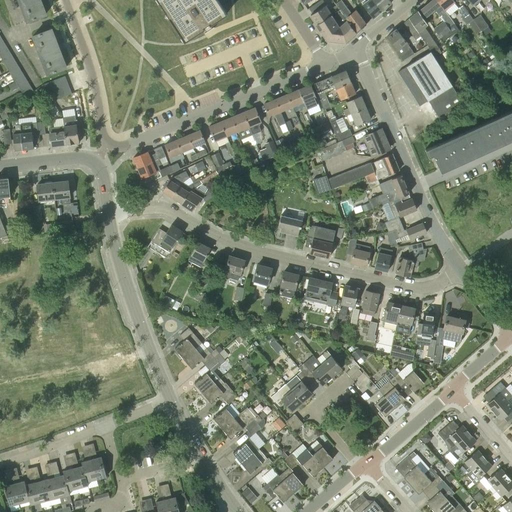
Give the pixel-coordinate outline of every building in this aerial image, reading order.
[(40,0),(18,0),(27,21),(46,14),(40,0)] [(209,24),(210,26),(211,25),(212,24),(225,16),(224,15),(221,10),(223,8),(217,0),(160,0),(161,2),(159,3),(166,14),(168,12),(171,17),(169,18),(181,37),(186,34),(188,38),(189,39),(202,30),(205,29),(203,27),(209,24)] [(316,11),(325,6),(321,0),(313,6),(316,11)] [(340,0),(336,4),(336,5),(340,10),(346,19),(356,33),(366,25),(356,10),(352,14),(341,0),(340,0)] [(382,10),(374,0),(359,0),(373,18),(382,10)] [(374,0),(382,10),(392,2),(389,0),(374,0)] [(445,10),(436,0),(431,0),(421,9),(426,16),(435,10),(445,23),(435,31),(440,38),(450,30),(447,26),(453,22),(445,10)] [(436,0),(445,10),(455,2),(453,0),(436,0)] [(340,10),(336,5),(328,10),(325,6),(316,11),(311,15),(317,24),(331,15),(340,10)] [(467,24),(473,20),(463,5),(458,9),(463,16),(462,17),(467,24)] [(346,19),(340,10),(331,15),(339,26),(346,19)] [(418,11),(409,19),(421,36),(433,54),(439,49),(427,32),(426,32),(423,28),(427,25),(418,11)] [(356,33),(346,19),(339,26),(331,15),(317,24),(327,40),(333,41),(338,38),(340,41),(346,42),(356,33)] [(482,31),(488,26),(480,15),(473,19),(482,31)] [(421,36),(409,19),(404,23),(415,39),(421,36)] [(51,29),(33,36),(48,74),(66,67),(51,29)] [(396,49),(403,60),(414,54),(407,44),(396,29),(387,36),(397,49),(396,49)] [(495,53),(489,45),(484,48),(490,56),(495,53)] [(0,55),(0,56),(9,51),(6,46),(0,49),(0,55)] [(3,61),(12,56),(9,51),(0,56),(3,61)] [(440,121),(462,103),(430,52),(418,60),(407,67),(398,72),(419,106),(428,101),(440,121)] [(6,66),(15,61),(12,56),(3,61),(6,66)] [(9,71),(18,66),(15,61),(6,66),(9,71)] [(12,76),(21,71),(18,66),(9,71),(12,76)] [(323,102),(329,100),(324,90),(335,85),(336,88),(350,82),(346,70),(315,83),(323,102)] [(15,81),(24,76),(21,71),(12,76),(15,81)] [(18,86),(27,81),(24,76),(15,81),(18,86)] [(54,80),(56,86),(67,82),(65,76),(54,80)] [(58,92),(56,86),(54,80),(43,85),(52,101),(60,98),(58,92)] [(21,91),(30,86),(27,81),(18,86),(21,91)] [(9,86),(12,91),(18,87),(15,82),(9,86)] [(56,86),(58,92),(70,88),(67,82),(56,86)] [(350,82),(336,88),(341,99),(355,93),(350,82)] [(299,89),(304,102),(307,109),(318,104),(310,85),(299,89)] [(33,91),(30,86),(21,91),(24,96),(33,91)] [(34,90),(39,97),(44,94),(39,87),(34,90)] [(58,92),(60,98),(72,94),(70,88),(58,92)] [(304,102),(299,89),(287,94),(292,106),(304,102)] [(292,106),(287,94),(275,99),(280,111),(292,106)] [(351,114),(366,108),(361,96),(346,102),(349,108),(344,110),(346,116),(351,114)] [(285,122),(280,111),(275,99),(264,104),(269,116),(275,114),(280,126),(285,123),(285,122)] [(323,102),(325,109),(331,107),(329,100),(323,102)] [(0,116),(7,113),(10,112),(8,107),(0,110),(0,116)] [(243,112),(253,134),(261,131),(259,128),(261,122),(255,107),(243,112)] [(366,108),(351,114),(356,125),(371,119),(366,108)] [(253,134),(243,112),(232,117),(238,132),(241,139),(253,134)] [(7,113),(0,116),(0,127),(3,126),(1,122),(9,118),(7,113)] [(511,113),(431,150),(427,152),(429,157),(434,155),(440,169),(511,135),(511,113)] [(62,118),(64,126),(66,144),(79,142),(76,116),(62,118)] [(238,132),(232,117),(220,122),(226,136),(238,132)] [(23,149),(20,125),(19,125),(18,120),(15,120),(16,129),(12,130),(15,150),(23,149)] [(285,122),(285,123),(289,131),(293,129),(289,120),(285,122)] [(342,140),(352,135),(350,129),(342,132),(336,120),(330,122),(338,142),(342,140)] [(44,121),(37,122),(38,134),(45,134),(44,121)] [(226,136),(220,122),(209,126),(215,141),(226,136)] [(20,125),(23,149),(34,148),(33,140),(38,139),(36,123),(20,125)] [(319,136),(331,131),(328,123),(316,128),(319,136)] [(66,144),(64,126),(49,128),(50,133),(48,133),(49,141),(51,140),(51,146),(66,144)] [(10,128),(3,129),(4,144),(11,143),(10,128)] [(380,129),(364,136),(372,156),(390,149),(381,129),(380,129)] [(188,135),(193,147),(205,143),(200,130),(188,135)] [(193,147),(188,135),(176,140),(181,152),(193,147)] [(342,140),(345,146),(353,143),(355,142),(352,135),(342,140)] [(280,152),(287,150),(282,139),(276,141),(280,152)] [(181,152),(176,140),(165,144),(170,157),(181,152)] [(256,143),(255,140),(254,140),(251,141),(255,152),(259,151),(256,143)] [(270,158),(279,154),(273,140),(264,144),(270,158)] [(345,146),(342,140),(338,142),(336,143),(341,153),(347,150),(345,146)] [(336,143),(331,145),(335,155),(341,153),(336,143)] [(331,145),(328,146),(325,148),(329,158),(335,155),(331,145)] [(137,168),(159,159),(165,156),(161,146),(155,149),(157,153),(149,156),(148,152),(133,158),(137,168)] [(323,160),(329,158),(325,148),(319,150),(323,160)] [(196,153),(197,154),(199,158),(208,153),(205,149),(196,153)] [(216,168),(224,164),(219,152),(211,156),(216,168)] [(392,154),(370,163),(374,172),(367,174),(365,175),(370,188),(379,184),(380,184),(378,179),(399,170),(392,154)] [(159,159),(137,168),(142,178),(156,172),(154,168),(162,165),(159,159)] [(199,171),(206,168),(203,161),(196,164),(199,171)] [(364,165),(367,174),(374,172),(370,163),(370,162),(364,165)] [(169,166),(172,172),(180,168),(177,163),(169,166)] [(224,164),(216,168),(219,173),(231,168),(228,163),(224,164)] [(239,181),(245,179),(239,164),(233,166),(239,181)] [(213,165),(210,166),(212,172),(200,179),(203,183),(217,174),(213,165)] [(365,175),(367,174),(364,165),(358,167),(361,177),(365,175)] [(169,166),(159,171),(162,177),(172,172),(169,166)] [(361,177),(358,167),(352,169),(353,174),(355,179),(361,177)] [(353,174),(352,169),(349,171),(346,172),(349,181),(355,179),(353,174)] [(340,174),(343,184),(349,181),(346,172),(345,172),(340,174)] [(340,174),(334,176),(337,186),(343,184),(340,174)] [(181,184),(183,182),(185,181),(177,175),(170,178),(169,180),(162,191),(172,198),(181,184)] [(318,194),(331,189),(327,179),(326,175),(314,179),(318,194)] [(387,203),(395,200),(409,193),(401,175),(380,184),(379,184),(383,194),(369,201),(372,209),(387,203)] [(331,189),(337,186),(334,176),(327,179),(331,189)] [(0,203),(11,203),(8,177),(0,178),(0,203)] [(179,186),(172,198),(182,204),(190,192),(196,187),(202,184),(199,179),(188,186),(183,182),(181,184),(179,186)] [(53,182),(54,198),(61,197),(62,204),(70,203),(68,181),(53,182)] [(54,198),(53,182),(37,184),(39,200),(54,198)] [(211,199),(215,192),(209,188),(202,184),(196,187),(190,192),(182,204),(183,205),(184,206),(186,207),(188,207),(192,210),(197,203),(198,204),(200,201),(202,198),(207,201),(211,199)] [(395,200),(387,203),(392,214),(384,218),(390,231),(393,230),(396,230),(398,234),(409,228),(404,215),(416,210),(416,209),(416,207),(415,205),(414,204),(411,198),(403,202),(403,201),(396,204),(395,200)] [(369,202),(361,206),(364,211),(371,208),(369,202)] [(35,220),(42,219),(40,206),(34,206),(35,220)] [(281,215),(279,224),(278,227),(281,227),(280,232),(298,236),(300,228),(301,228),(303,220),(281,215)] [(73,221),(59,223),(60,230),(74,228),(73,221)] [(393,230),(396,239),(409,234),(411,239),(426,233),(422,223),(409,228),(398,234),(396,230),(393,230)] [(166,257),(182,232),(171,225),(166,233),(159,228),(148,246),(166,257)] [(308,237),(306,246),(310,247),(309,253),(329,257),(333,238),(341,240),(343,229),(331,226),(330,229),(315,226),(313,238),(308,237)] [(355,228),(348,230),(351,238),(357,236),(355,228)] [(397,244),(396,239),(393,230),(390,231),(388,231),(391,246),(397,244)] [(350,239),(347,253),(353,255),(351,263),(366,266),(370,246),(356,243),(357,238),(350,239)] [(198,241),(189,258),(188,260),(201,267),(211,248),(198,241)] [(400,256),(396,273),(409,276),(412,267),(417,268),(419,262),(425,260),(428,249),(423,249),(422,243),(408,246),(409,251),(407,258),(400,256)] [(380,247),(375,268),(387,271),(392,250),(380,247)] [(229,256),(223,275),(238,280),(244,260),(229,256)] [(257,264),(253,280),(268,284),(272,268),(257,264)] [(293,298),(299,275),(284,271),(280,285),(281,286),(279,294),(293,298)] [(335,306),(338,293),(330,291),(332,282),(309,277),(304,299),(335,306)] [(242,301),(244,288),(237,286),(234,300),(242,301)] [(345,286),(339,314),(346,315),(348,304),(354,306),(358,288),(345,286)] [(366,290),(362,307),(364,307),(362,312),(374,315),(379,293),(366,290)] [(269,307),(272,294),(265,293),(262,306),(269,307)] [(177,309),(180,302),(163,295),(158,306),(171,312),(173,307),(177,309)] [(397,324),(401,305),(388,302),(383,321),(397,324)] [(401,305),(397,324),(410,327),(415,308),(401,305)] [(357,323),(360,310),(353,309),(351,322),(357,323)] [(418,323),(415,343),(429,345),(427,356),(434,357),(436,340),(431,339),(435,313),(424,312),(423,324),(418,323)] [(447,316),(444,328),(438,327),(435,349),(442,350),(444,333),(461,337),(465,320),(447,316)] [(371,321),(367,339),(375,341),(376,335),(375,334),(377,322),(371,321)] [(205,327),(211,332),(214,328),(209,323),(205,327)] [(183,359),(196,348),(202,343),(189,328),(180,335),(184,341),(175,349),(183,359)] [(295,343),(300,339),(295,333),(290,337),(295,343)] [(248,342),(242,336),(237,341),(240,344),(242,342),(245,345),(248,342)] [(269,344),(273,348),(278,344),(274,340),(269,344)] [(391,347),(389,355),(413,361),(414,352),(391,347)] [(205,366),(219,354),(215,349),(210,353),(206,348),(200,353),(196,348),(183,359),(192,369),(201,361),(205,366)] [(358,348),(351,353),(357,360),(364,354),(358,348)] [(224,350),(219,354),(205,366),(209,370),(219,363),(221,365),(226,361),(224,358),(228,355),(224,350)] [(326,360),(321,364),(332,376),(342,368),(327,351),(322,355),(326,360)] [(332,376),(321,364),(313,355),(298,367),(301,371),(309,380),(314,376),(322,385),(332,376)] [(248,371),(252,367),(247,361),(249,359),(247,357),(240,363),(248,371)] [(347,364),(351,368),(355,365),(358,369),(360,367),(353,359),(347,364)] [(346,373),(350,377),(358,370),(358,369),(355,365),(351,368),(346,373)] [(388,371),(401,386),(405,382),(414,392),(424,383),(413,371),(403,379),(393,367),(388,371)] [(358,370),(350,377),(353,381),(362,374),(358,370)] [(301,371),(286,384),(302,402),(312,394),(304,384),(309,380),(301,371)] [(401,386),(388,371),(384,375),(389,381),(379,389),(395,408),(405,399),(397,390),(401,386)] [(203,393),(215,383),(207,373),(194,383),(203,393)] [(224,400),(233,392),(221,378),(215,383),(203,393),(211,403),(220,396),(224,400)] [(252,384),(249,380),(243,384),(247,389),(252,384)] [(494,412),(507,400),(511,396),(511,395),(500,382),(487,393),(492,399),(487,404),(494,412)] [(302,402),(286,384),(271,397),(276,403),(281,398),(292,411),(302,402)] [(370,408),(374,404),(385,416),(395,408),(379,389),(369,398),(365,402),(370,408)] [(237,397),(233,392),(224,400),(228,404),(237,397)] [(511,405),(507,400),(494,412),(501,420),(511,410),(511,405)] [(234,418),(222,428),(230,438),(244,427),(248,431),(257,423),(262,420),(258,415),(256,417),(247,407),(234,418)] [(222,428),(234,418),(226,408),(213,418),(222,428)] [(290,427),(299,419),(295,414),(285,422),(290,427)] [(280,430),(286,424),(279,417),(273,422),(280,430)] [(299,419),(290,427),(294,432),(303,424),(299,419)] [(445,441),(449,451),(469,433),(462,425),(457,430),(450,422),(438,433),(445,441)] [(261,427),(257,423),(248,431),(252,436),(261,427)] [(469,433),(449,451),(452,454),(459,448),(463,453),(476,441),(469,433)] [(260,448),(250,437),(249,438),(250,439),(233,454),(241,464),(260,448)] [(84,444),(85,454),(97,453),(95,442),(84,444)] [(312,455),(323,467),(333,459),(322,446),(312,455)] [(260,448),(241,464),(250,473),(259,465),(263,470),(272,462),(260,448)] [(468,473),(485,458),(478,450),(464,462),(469,467),(466,470),(468,473)] [(68,466),(80,463),(76,451),(65,453),(68,466)] [(288,457),(296,466),(300,462),(302,465),(303,464),(313,476),(323,467),(312,455),(308,459),(302,452),(296,458),(292,453),(288,457)] [(411,485),(425,473),(409,455),(399,464),(407,474),(404,477),(411,485)] [(101,456),(91,459),(97,479),(107,476),(101,456)] [(278,476),(293,493),(303,484),(293,472),(294,472),(292,469),(296,466),(288,457),(284,460),(289,466),(278,476)] [(485,458),(468,473),(467,474),(476,484),(484,476),(482,474),(492,466),(485,458)] [(97,479),(91,459),(82,462),(83,466),(87,481),(97,479)] [(38,465),(27,468),(30,478),(41,475),(38,465)] [(9,480),(21,477),(18,466),(6,469),(9,480)] [(88,485),(87,481),(83,466),(73,468),(78,488),(88,485)] [(78,488),(73,468),(63,471),(64,475),(68,491),(78,488)] [(491,491),(508,476),(501,468),(488,480),(492,486),(489,489),(491,491)] [(432,482),(425,473),(411,485),(419,494),(422,491),(426,495),(443,480),(439,476),(432,482)] [(454,478),(450,474),(446,478),(449,482),(454,478)] [(71,502),(68,491),(64,475),(54,477),(60,497),(62,505),(71,502)] [(293,493),(278,476),(277,475),(263,487),(273,499),(277,495),(283,502),(293,493)] [(511,480),(508,476),(491,491),(493,494),(497,491),(502,496),(511,486),(511,480)] [(60,497),(54,477),(45,480),(50,499),(60,497)] [(50,499),(45,480),(35,482),(40,502),(42,508),(51,505),(50,499)] [(443,480),(426,495),(430,500),(427,503),(434,511),(448,499),(444,495),(446,486),(448,485),(443,480)] [(30,501),(25,485),(24,481),(15,484),(20,503),(30,501)] [(158,485),(161,495),(172,492),(169,481),(158,485)] [(40,502),(35,482),(25,485),(30,501),(31,505),(40,502)] [(20,503),(15,484),(5,486),(10,506),(20,503)] [(248,496),(254,491),(250,485),(243,490),(248,496)] [(482,494),(479,491),(473,496),(477,502),(483,496),(482,494)] [(362,494),(349,506),(354,511),(378,511),(382,509),(374,501),(371,504),(362,494)] [(179,511),(176,497),(166,500),(168,511),(179,511)] [(510,511),(511,511),(511,497),(503,505),(508,511),(506,511),(510,511)] [(455,508),(448,499),(434,511),(435,511),(459,511),(464,508),(460,504),(455,508)] [(168,511),(166,500),(156,502),(158,511),(168,511)]
